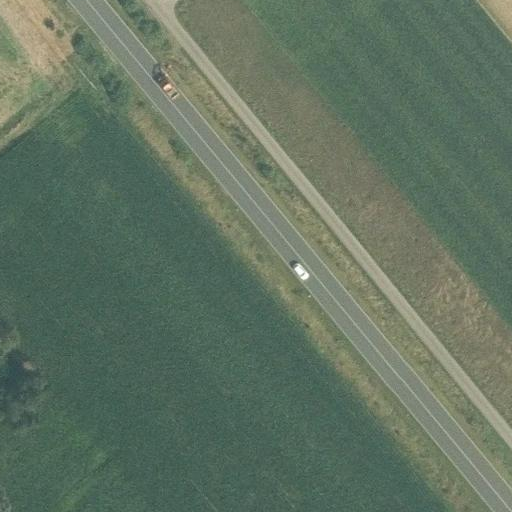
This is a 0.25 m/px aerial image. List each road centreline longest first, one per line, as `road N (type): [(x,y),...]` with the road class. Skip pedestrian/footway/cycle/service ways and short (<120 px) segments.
road 1 (secondary): [(505,511),(82,0)]
road 2 (track): [(511,448),(159,7)]
